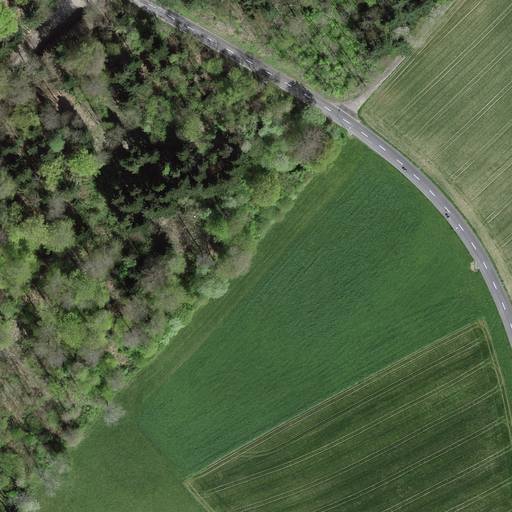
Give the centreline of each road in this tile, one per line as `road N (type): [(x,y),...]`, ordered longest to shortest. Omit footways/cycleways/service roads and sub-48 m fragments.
road 1 (tertiary): [(511,331),(473,247),(398,162),(296,89),(140,0)]
road 2 (track): [(447,0),(342,120)]
